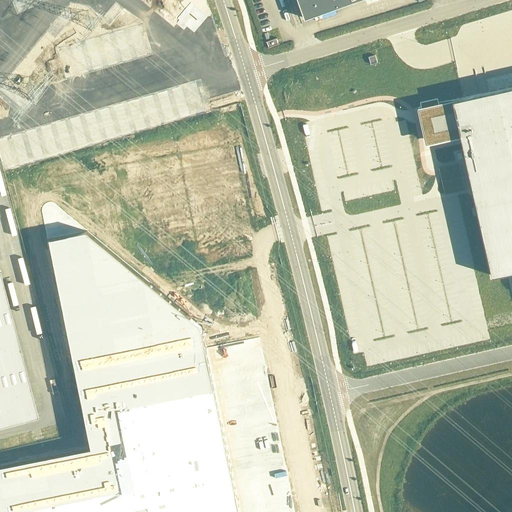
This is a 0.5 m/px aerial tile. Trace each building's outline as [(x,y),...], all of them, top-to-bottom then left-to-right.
[(147,0),(172,20),(179,11),(174,0),(147,0)] [(298,0),(305,19),(357,0),(298,0)] [(423,11),(410,16),(412,20),(425,16),(423,11)] [(278,44),(278,43),(277,40),(276,39),(277,39),(277,38),(266,42),(266,43),(267,42),(268,47),(268,48),(279,44),(278,44)] [(36,49),(26,61),(44,75),(50,73),(52,82),(64,78),(54,44),(36,49)] [(375,55),(369,57),(371,64),(371,65),(377,63),(377,62),(375,55)] [(426,115),(424,115),(426,123),(428,122),(433,142),(461,136),(463,144),(464,150),(469,173),(492,277),(493,276),(511,272),(511,86),(489,92),(480,94),(462,98),(425,106),(425,107),(426,115)] [(88,448),(0,465),(0,511),(239,511),(202,326),(55,204),(54,204),(54,203),(53,203),(52,203),(52,202),(51,202),(50,202),(49,202),(48,202),(47,202),(47,203),(46,203),(45,203),(45,204),(44,204),(43,205),(42,206),(42,207),(41,208),(41,209),(41,210),(41,211),(41,212),(88,448)] [(0,424),(37,415),(0,274),(0,272),(0,424)] [(66,429),(41,433),(42,439),(67,435),(66,429)]
